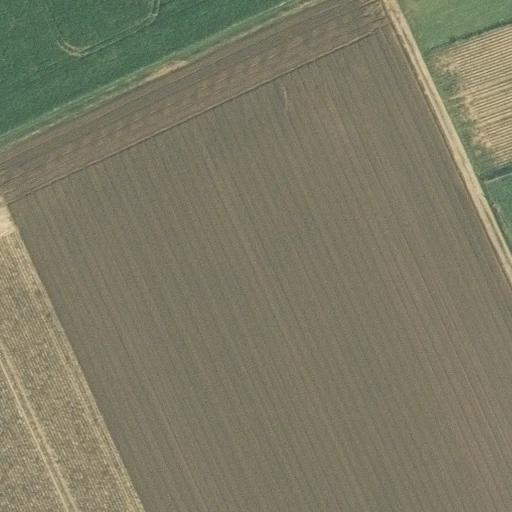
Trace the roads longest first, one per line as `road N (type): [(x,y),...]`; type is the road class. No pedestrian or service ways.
road 1 (track): [(0,144),(308,0)]
road 2 (track): [(390,0),(511,267)]
